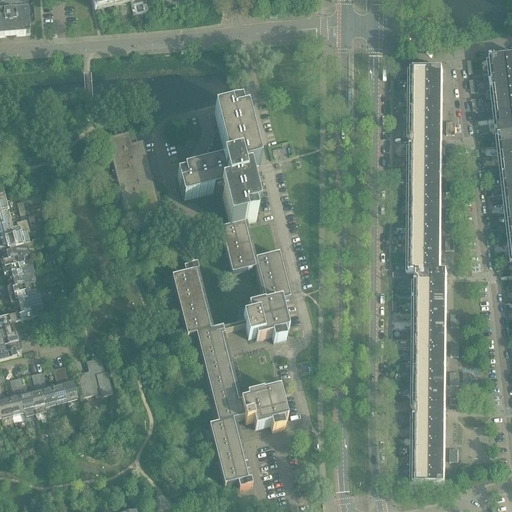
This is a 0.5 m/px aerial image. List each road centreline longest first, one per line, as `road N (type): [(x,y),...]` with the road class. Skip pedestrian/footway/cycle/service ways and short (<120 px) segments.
road 1 (tertiary): [(380,511),(371,412),(375,25)]
road 2 (tertiary): [(342,26),(345,511)]
road 3 (residential): [(265,511),(250,452),(304,431),(291,359),(308,334),(251,100)]
road 4 (residential): [(511,448),(456,52)]
road 5 (tertiary): [(0,54),(241,35)]
road 6 (residential): [(203,112),(208,136),(192,166),(165,173),(156,132),(166,120)]
